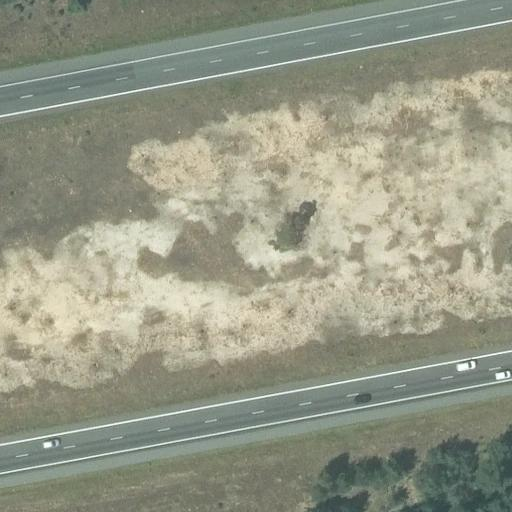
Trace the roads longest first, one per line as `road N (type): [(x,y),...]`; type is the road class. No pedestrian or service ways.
road 1 (motorway): [(511,7),(0,102)]
road 2 (motorway): [(0,458),(511,364)]
